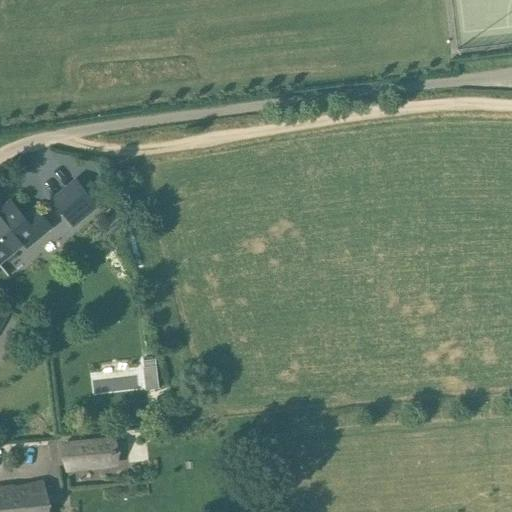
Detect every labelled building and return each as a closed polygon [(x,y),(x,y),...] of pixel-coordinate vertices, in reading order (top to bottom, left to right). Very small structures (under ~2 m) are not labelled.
[(51,198),(75,226),(100,205),(75,177),(51,198)] [(0,261),(23,243),(26,247),(50,227),(35,209),(23,218),(10,202),(0,210),(0,261)] [(0,330),(12,310),(0,302),(0,330)] [(146,351),(147,335),(133,334),(132,350),(146,351)] [(143,361),(145,377),(156,376),(155,360),(143,361)] [(62,441),(65,473),(120,466),(116,435),(62,441)] [(0,511),(42,511),(40,486),(0,490),(0,511)]
